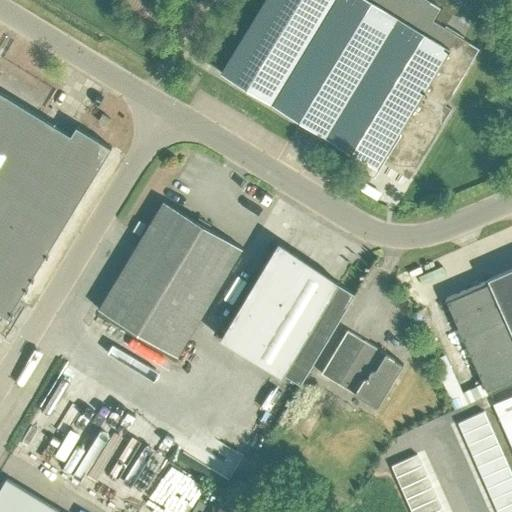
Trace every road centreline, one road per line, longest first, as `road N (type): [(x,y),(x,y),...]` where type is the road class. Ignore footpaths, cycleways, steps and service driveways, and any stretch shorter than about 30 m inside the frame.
road 1 (unclassified): [(511,197),(444,228),(384,233),(165,108)]
road 2 (unclassified): [(0,373),(165,108)]
road 3 (unclassified): [(165,108),(0,6)]
